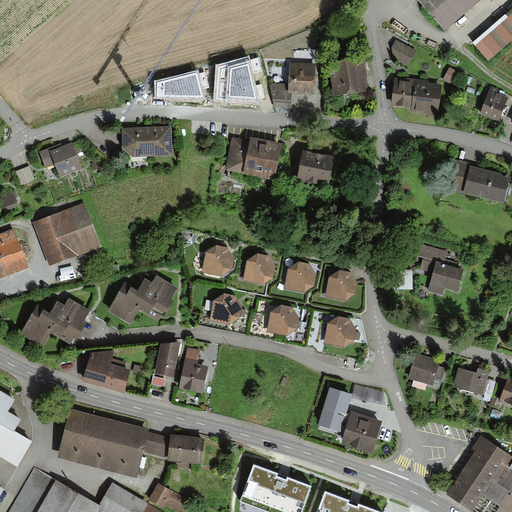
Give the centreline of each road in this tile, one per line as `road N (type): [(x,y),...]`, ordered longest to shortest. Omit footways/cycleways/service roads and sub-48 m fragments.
road 1 (secondary): [(0,358),(84,392),(312,454),(403,488)]
road 2 (residential): [(27,140),(86,119),(143,111),(386,127)]
road 3 (residential): [(377,333),(370,273),(386,127)]
road 4 (residential): [(403,488),(411,439),(377,333)]
road 5 (residential): [(377,333),(511,361)]
road 6 (residential): [(386,127),(365,0)]
road 7 (residential): [(386,127),(511,151)]
